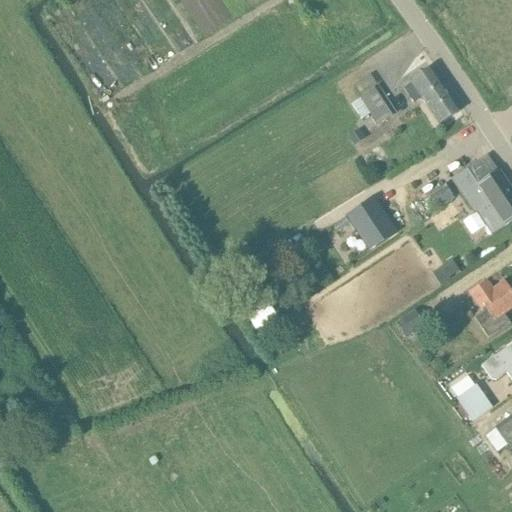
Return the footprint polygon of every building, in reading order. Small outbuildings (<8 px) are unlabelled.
[(413,84),(404,90),(414,106),(423,99),(440,125),(460,112),(431,68),(412,81),(413,84)] [(377,87),(351,104),(361,120),(369,115),(376,127),(395,115),(377,87)] [(359,130),(348,137),(354,147),(365,140),(359,130)] [(476,195),(479,193),(480,195),(483,193),(495,211),(490,214),(500,230),(511,221),(511,193),(487,156),(468,169),(476,181),(470,185),(476,195)] [(445,186),(428,196),(428,197),(436,209),(453,199),(445,187),(445,186)] [(373,200),(346,218),(351,225),(369,251),(396,233),(373,200)] [(452,261),(431,275),(439,288),(460,275),(452,261)] [(492,291),(486,282),(470,294),(483,313),(474,319),(488,339),(510,324),(503,315),(511,308),(511,295),(503,283),(492,291)] [(268,305),(248,318),(257,331),(277,318),(268,305)] [(399,325),(407,337),(425,325),(416,313),(399,325)] [(481,366),(491,381),(496,382),(508,373),(511,379),(511,344),(496,356),(481,366)] [(492,409),(475,386),(455,401),(472,424),(492,409)] [(511,416),(495,430),(511,452),(511,416)]
